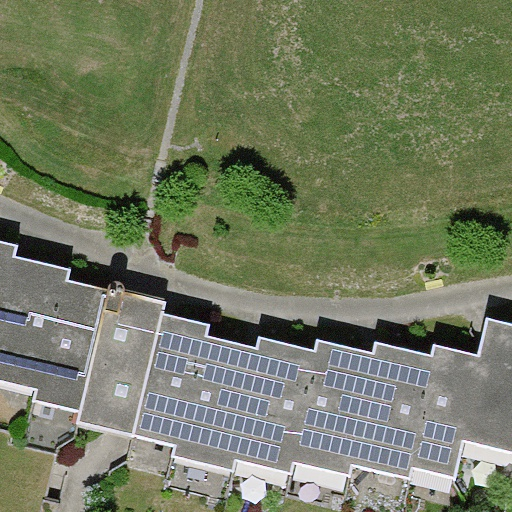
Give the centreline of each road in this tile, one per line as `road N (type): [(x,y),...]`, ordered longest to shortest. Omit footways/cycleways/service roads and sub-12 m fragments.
road 1 (residential): [(0,214),(183,295),(287,317),(380,316),(511,291)]
road 2 (track): [(125,271),(191,0)]
